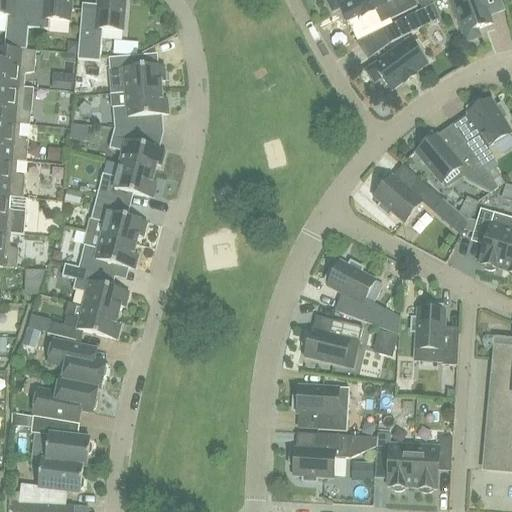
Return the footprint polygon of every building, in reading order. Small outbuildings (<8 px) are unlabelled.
[(0,0),(0,16),(7,17),(5,49),(25,51),(27,29),(30,0),(25,0),(0,0)] [(30,0),(27,29),(48,30),(49,21),(71,22),(72,0),(43,0),(44,2),(30,0)] [(100,62),(101,51),(103,30),(123,32),(126,0),(97,0),(96,11),(82,10),(78,60),(100,62)] [(336,10),(340,9),(347,24),(360,17),(361,18),(375,11),(382,24),(417,7),(413,0),(328,0),(328,1),(329,6),(332,9),(336,10)] [(449,0),(463,35),(465,39),(469,41),(473,41),(477,38),(479,34),(478,30),(493,24),(488,10),(489,10),(485,0),(449,0)] [(422,28),(415,13),(384,29),(391,43),(422,28)] [(372,66),(369,70),(368,74),(370,78),(373,81),(378,81),(382,79),(391,92),(403,84),(404,85),(417,75),(416,74),(428,66),(409,40),(372,66)] [(0,86),(23,88),(25,75),(34,73),(36,52),(0,48),(0,86)] [(138,56),(109,59),(111,82),(125,81),(126,94),(162,91),(161,82),(166,82),(164,66),(139,68),(138,56)] [(59,75),(62,89),(77,85),(74,71),(59,75)] [(22,102),(23,88),(0,86),(0,122),(3,123),(20,125),(29,126),(31,105),(22,102)] [(44,87),(35,98),(48,108),(57,97),(44,87)] [(162,91),(126,94),(127,108),(113,109),(114,128),(114,129),(144,132),(143,118),(168,116),(167,100),(162,100),(162,91)] [(499,189),(487,173),(496,167),(493,163),(495,161),(488,149),(511,134),(511,133),(504,120),(508,117),(500,105),(496,107),(491,99),(482,105),(479,101),(467,109),(469,113),(467,114),(478,133),(464,143),(498,189),(499,189)] [(63,106),(62,130),(75,130),(76,106),(63,106)] [(0,159),(17,161),(17,162),(26,163),(29,126),(20,125),(3,123),(0,122),(0,159)] [(114,129),(109,149),(123,153),(120,166),(154,174),(157,166),(161,167),(165,151),(141,145),(144,132),(114,129)] [(491,195),(498,189),(464,143),(451,153),(437,136),(435,137),(432,134),(421,143),(424,147),(415,154),(441,185),(458,171),(467,182),(491,195)] [(14,198),(23,199),(25,179),(16,175),(17,162),(26,163),(17,162),(17,161),(0,159),(0,196),(14,198)] [(103,175),(97,197),(125,205),(128,193),(153,200),(157,184),(152,183),(154,174),(120,166),(117,178),(103,175)] [(409,191),(392,177),(390,179),(387,176),(377,187),(381,190),(374,199),(381,205),(378,208),(388,218),(392,214),(404,225),(423,203),(434,212),(443,201),(418,180),(409,191)] [(0,233),(11,234),(11,235),(12,235),(24,236),(26,213),(14,212),(8,210),(9,199),(23,200),(23,199),(14,198),(0,196),(0,233)] [(105,223),(102,236),(136,246),(138,237),(143,238),(147,223),(122,216),(125,205),(97,197),(91,220),(105,223)] [(487,238),(484,246),(479,264),(481,264),(480,265),(483,266),(483,267),(485,270),(488,271),(492,272),(495,271),(496,269),(498,270),(503,271),(511,240),(511,219),(481,210),(473,234),(487,238)] [(0,269),(16,270),(18,251),(10,248),(11,236),(12,236),(12,235),(11,235),(11,234),(0,233),(0,269)] [(136,246),(102,236),(98,249),(85,246),(79,268),(65,265),(107,276),(110,265),(135,271),(139,255),(134,254),(136,246)] [(511,240),(503,271),(507,273),(510,274),(510,275),(511,278),(511,277),(511,240)] [(394,336),(400,318),(366,300),(376,281),(361,273),(364,269),(351,262),(349,266),(340,262),(335,272),(331,270),(324,283),(328,285),(327,288),(346,298),(340,314),(394,336)] [(107,276),(65,265),(62,277),(76,280),(73,290),(87,294),(84,307),(118,316),(121,307),(125,308),(129,293),(91,283),(93,273),(107,276)] [(24,271),(24,279),(43,279),(46,271),(24,271)] [(411,333),(416,333),(414,363),(443,365),(442,366),(457,367),(459,334),(445,333),(446,311),(443,311),(443,306),(429,306),(429,310),(417,310),(417,319),(412,319),(411,333)] [(118,316),(84,307),(81,320),(67,316),(64,326),(50,322),(47,334),(76,342),(78,331),(117,341),(121,325),(116,324),(118,316)] [(307,348),(305,359),(344,368),(351,340),(360,343),(364,328),(336,321),(333,336),(311,331),(311,333),(306,332),(303,346),(307,348)] [(511,341),(496,340),(484,471),(511,473),(511,341)] [(97,350),(54,341),(49,365),(66,368),(63,381),(61,381),(100,389),(105,364),(95,362),(97,350)] [(79,424),(82,412),(92,414),(97,389),(100,390),(100,389),(61,381),(58,394),(39,390),(34,414),(79,424)] [(339,389),(299,386),(298,398),(293,398),(293,412),(297,412),(297,415),(319,417),(318,431),(347,433),(347,418),(338,417),(339,389)] [(49,437),(46,461),(42,461),(42,462),(87,467),(90,440),(61,437),(63,423),(33,417),(31,434),(49,437)] [(408,489),(412,489),(415,446),(390,445),(391,435),(378,434),(377,439),(376,460),(389,460),(388,488),(389,488),(392,488),(392,490),(395,492),(398,493),(402,492),(405,490),(405,489),(408,489)] [(375,459),(376,460),(377,439),(318,435),(317,450),(295,449),(295,452),(290,451),(290,466),(294,466),(294,477),(303,478),(303,483),(317,484),(317,479),(334,480),(335,459),(351,460),(376,449),(375,459)] [(453,464),(454,439),(440,438),(439,448),(415,446),(412,489),(417,489),(417,490),(420,490),(420,491),(423,493),(426,494),(430,494),(433,492),(433,491),(436,491),(436,490),(437,490),(439,463),(453,464)] [(19,504),(49,505),(51,490),(80,494),(83,467),(87,468),(87,467),(42,462),(39,487),(21,485),(19,504)] [(373,464),(361,464),(361,483),(373,483),(373,464)]
